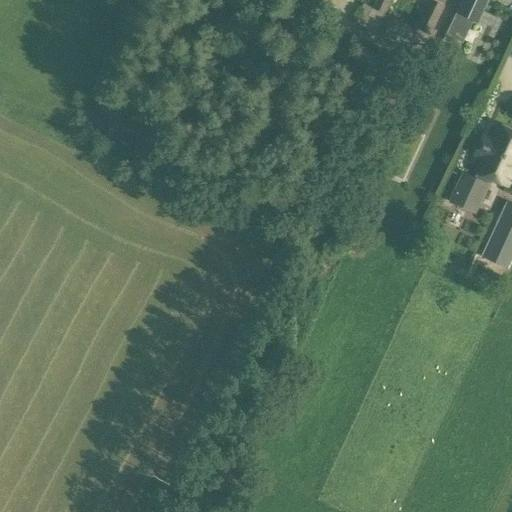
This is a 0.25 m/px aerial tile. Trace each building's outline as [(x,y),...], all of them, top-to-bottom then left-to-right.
[(298,0),(296,6),(320,18),(328,0),(298,0)] [(375,0),(372,9),(384,14),(391,0),(375,0)] [(430,36),(445,6),(432,0),(428,0),(415,28),(430,36)] [(476,21),(486,0),(464,0),(458,13),(476,21)] [(360,45),(352,62),(371,71),(379,55),(360,45)] [(301,104),(278,90),(268,106),(292,120),(301,104)] [(98,134),(104,118),(88,112),(81,127),(98,134)] [(511,134),(497,127),(492,140),(484,137),(476,155),(483,158),(474,178),(463,173),(449,202),(474,213),(491,177),(506,184),(508,181),(511,182),(511,134)] [(403,130),(382,174),(402,183),(422,139),(403,130)] [(482,257),(507,269),(511,256),(511,203),(508,201),(482,257)]
